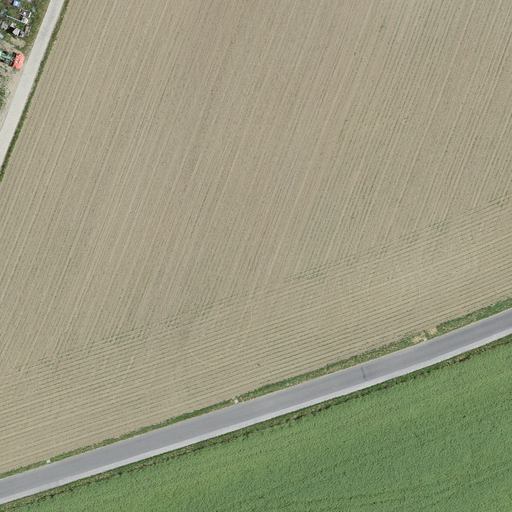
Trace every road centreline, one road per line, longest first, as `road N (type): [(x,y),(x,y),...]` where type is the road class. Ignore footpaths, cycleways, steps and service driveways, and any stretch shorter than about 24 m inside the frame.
road 1 (tertiary): [(0,489),(511,319)]
road 2 (track): [(0,146),(56,0)]
